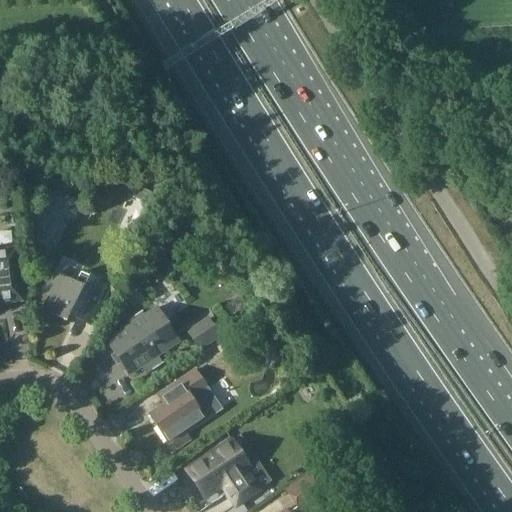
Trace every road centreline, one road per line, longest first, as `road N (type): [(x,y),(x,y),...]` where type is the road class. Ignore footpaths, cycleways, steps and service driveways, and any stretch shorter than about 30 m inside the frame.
road 1 (motorway): [(173,0),(398,358),(511,511)]
road 2 (motorway): [(511,414),(236,0)]
road 3 (unclassified): [(511,307),(309,0)]
road 4 (residential): [(149,511),(74,400),(34,384),(0,383)]
